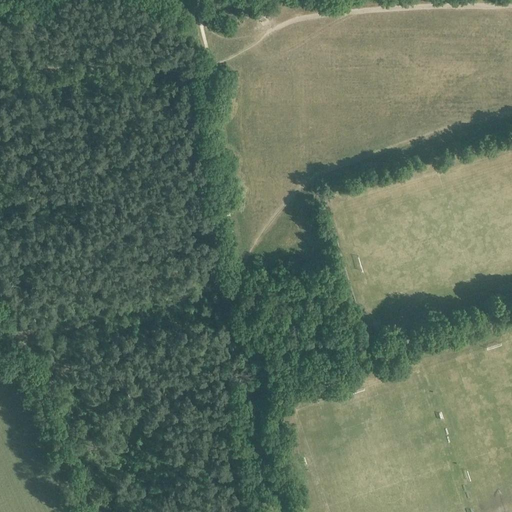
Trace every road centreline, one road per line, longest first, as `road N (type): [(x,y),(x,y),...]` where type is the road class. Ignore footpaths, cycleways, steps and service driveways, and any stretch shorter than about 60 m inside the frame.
road 1 (track): [(296,20),(379,7),(511,4)]
road 2 (track): [(37,334),(237,277)]
road 3 (track): [(106,511),(37,334)]
